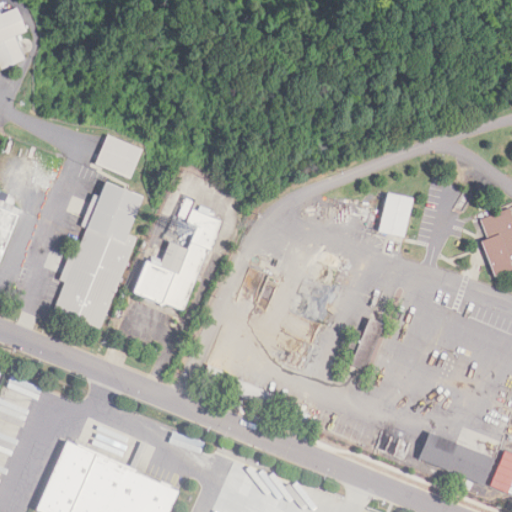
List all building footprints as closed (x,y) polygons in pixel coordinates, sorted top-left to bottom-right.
[(0,15),(18,7),(28,31),(16,37),(26,60),(1,71),(0,68),(0,15)] [(103,136),(142,152),(130,180),(91,164),(103,136)] [(106,183),(143,198),(127,236),(137,240),(100,330),(54,311),(66,284),(60,281),(71,254),(76,256),(88,229),(82,227),(94,197),(100,199),(106,183)] [(403,239),(379,233),(383,214),(388,194),(412,200),(403,239)] [(0,201),(14,207),(11,214),(18,217),(0,260),(0,201)] [(184,312),(134,292),(146,262),(160,268),(170,244),(188,251),(198,227),(187,222),(192,210),(199,212),(201,207),(215,212),(212,219),(223,224),(212,252),(209,250),(184,312)] [(511,271),(494,278),(481,242),(488,240),(481,221),(510,210),(511,215),(511,271)] [(365,372),(351,366),(357,351),(349,348),(356,331),(364,334),(369,320),(384,326),(365,372)] [(209,366),(233,376),(232,378),(301,407),(295,421),(202,383),(209,366)] [(454,444),(443,470),(415,459),(426,433),(454,444)] [(485,484),(446,470),(458,441),(494,456),(485,484)] [(67,443),(178,493),(169,511),(38,511),(36,511),(67,443)] [(489,486),(507,493),(511,481),(511,454),(503,451),(489,486)]
